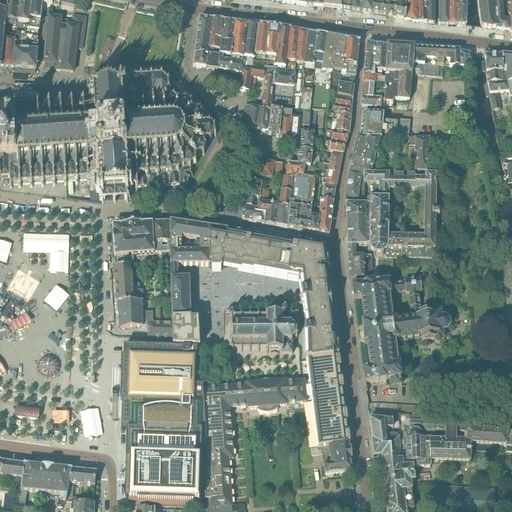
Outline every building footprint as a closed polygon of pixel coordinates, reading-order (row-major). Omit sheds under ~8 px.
[(7,11),(5,34),(8,34),(9,25),(17,26),(19,0),(8,0),(8,1),(7,11)] [(32,0),(19,0),(17,26),(17,29),(26,30),(40,31),(40,28),(30,27),(32,0)] [(43,3),(43,0),(32,0),(30,27),(40,28),(43,3)] [(314,0),(314,7),(324,8),(324,0),(314,0)] [(324,0),(324,8),(328,9),(335,10),(340,10),(341,10),(341,11),(342,11),(341,0),(324,0)] [(341,0),(342,11),(350,12),(349,0),(341,0)] [(349,0),(350,12),(361,13),(360,0),(349,0)] [(360,0),(361,13),(372,14),(371,0),(360,0)] [(371,0),(372,14),(386,16),(389,17),(393,18),(393,17),(393,0),(371,0)] [(394,18),(405,20),(405,0),(393,0),(393,17),(393,18),(394,18)] [(416,0),(405,0),(405,20),(417,23),(416,0)] [(425,24),(427,2),(426,0),(416,0),(417,23),(425,24)] [(437,0),(438,26),(447,26),(447,0),(437,0)] [(447,0),(447,26),(456,26),(455,0),(447,0)] [(465,27),(466,26),(466,8),(465,0),(455,0),(456,26),(465,27)] [(496,30),(495,13),(493,0),(477,0),(478,7),(480,20),(481,29),(496,30)] [(493,0),(495,13),(503,12),(501,0),(493,0)] [(435,2),(427,2),(425,24),(434,25),(435,2)] [(503,12),(495,13),(496,30),(507,32),(509,32),(509,20),(506,20),(503,20),(503,12)] [(44,69),(50,69),(61,70),(61,71),(65,72),(71,73),(73,73),(76,50),(82,51),(86,18),(73,17),(72,21),(61,20),(61,18),(49,17),(49,18),(45,18),(40,63),(44,63),(44,69)] [(197,37),(210,39),(212,20),(199,19),(197,37)] [(212,20),(210,39),(208,54),(207,59),(206,69),(206,70),(218,71),(221,46),(224,22),(212,20)] [(224,22),(221,46),(232,47),(236,23),(224,22)] [(241,74),(242,61),(247,25),(236,23),(232,47),(229,72),(229,73),(241,74)] [(257,26),(247,25),(242,61),(253,62),(257,26)] [(265,66),(265,61),(270,28),(260,26),(257,26),(253,62),(251,78),(254,78),(266,80),(266,79),(268,79),(269,73),(266,73),(267,66),(265,66)] [(269,73),(274,74),(280,29),(270,28),(265,61),(265,66),(267,66),(266,73),(269,73)] [(24,45),(25,34),(39,35),(40,31),(26,30),(17,29),(16,35),(16,40),(13,69),(13,73),(24,73),(25,62),(21,61),(22,45),(24,45)] [(272,97),(293,100),(295,78),(285,76),(290,31),(280,29),(274,74),(272,97)] [(285,76),(295,78),(299,33),(290,31),(285,76)] [(295,78),(293,100),(291,113),(301,114),(302,102),(303,89),(307,34),(299,33),(295,78)] [(13,73),(13,69),(16,40),(16,35),(8,34),(5,34),(1,68),(1,72),(13,73)] [(36,70),(39,35),(25,34),(24,45),(22,45),(21,61),(25,62),(24,73),(35,74),(35,70),(36,70)] [(303,89),(302,102),(301,114),(300,120),(299,127),(303,127),(309,128),(309,124),(309,120),(310,115),(310,111),(312,88),(318,36),(316,35),(307,34),(303,89)] [(319,112),(324,112),(327,113),(329,98),(336,99),(336,98),(337,97),(340,79),(342,64),(346,41),(318,36),(312,88),(310,111),(319,112)] [(208,54),(210,39),(197,37),(196,45),(197,45),(196,48),(194,58),(195,58),(207,59),(208,54)] [(359,43),(346,41),(342,64),(356,66),(357,66),(358,58),(359,43)] [(363,75),(374,78),(385,80),(386,47),(367,44),(365,61),(363,75)] [(218,71),(229,72),(232,47),(221,46),(218,71)] [(386,47),(385,80),(385,101),(384,109),(393,110),(393,100),(396,101),(408,102),(409,102),(411,75),(437,78),(442,78),(442,72),(443,67),(436,66),(424,66),(412,65),(413,48),(386,47)] [(412,65),(424,66),(436,66),(443,67),(449,67),(459,67),(459,53),(459,51),(450,50),(434,50),(413,49),(413,48),(412,65)] [(459,67),(471,67),(469,54),(459,53),(459,67)] [(502,57),(484,57),(484,58),(484,59),(485,71),(489,71),(499,73),(500,73),(501,73),(502,72),(503,72),(503,71),(504,70),(505,68),(504,66),(504,64),(503,64),(503,63),(502,62),(502,61),(502,60),(502,59),(502,58),(502,57)] [(485,87),(484,88),(484,89),(485,92),(485,93),(486,96),(486,97),(487,97),(489,97),(492,110),(493,110),(501,109),(498,93),(509,92),(509,89),(511,88),(511,57),(506,57),(502,57),(502,58),(502,59),(502,60),(502,61),(502,62),(503,63),(503,64),(504,64),(504,66),(505,68),(504,70),(503,71),(503,72),(502,72),(501,73),(500,73),(499,73),(489,71),(485,71),(486,74),(487,85),(488,87),(485,87)] [(194,68),(206,69),(207,59),(195,58),(194,58),(193,67),(194,68)] [(253,62),(242,61),(241,74),(240,80),(251,82),(251,78),(253,62)] [(356,66),(342,64),(340,79),(337,97),(352,99),(353,88),(354,79),(355,79),(356,66)] [(266,80),(262,110),(270,111),(272,97),(274,74),(269,73),(268,79),(266,79),(266,80)] [(0,180),(3,180),(3,186),(9,186),(9,189),(12,189),(12,186),(18,186),(18,188),(20,190),(21,188),(21,186),(29,185),(29,187),(31,189),(32,187),(32,185),(41,184),(41,187),(42,188),(44,186),(44,184),(52,183),(52,186),(54,187),(55,186),(55,183),(63,183),(64,185),(65,187),(67,185),(67,182),(75,182),(75,184),(77,186),(78,184),(78,182),(87,181),(87,184),(88,185),(89,184),(92,184),(93,189),(92,190),(93,191),(94,190),(95,190),(95,193),(96,193),(96,194),(97,194),(99,195),(98,196),(100,197),(101,197),(101,200),(99,200),(99,202),(101,202),(101,203),(101,204),(103,204),(103,202),(108,201),(113,201),(114,203),(115,203),(115,201),(120,201),(126,200),(126,202),(128,202),(128,200),(130,200),(129,199),(127,199),(127,196),(128,196),(128,191),(132,191),(132,188),(135,188),(135,189),(136,189),(136,188),(147,187),(147,188),(148,188),(148,187),(155,187),(156,192),(159,192),(162,192),(162,186),(168,186),(168,187),(170,187),(169,186),(179,185),(179,186),(180,186),(180,185),(186,184),(187,184),(188,184),(187,183),(191,177),(192,178),(192,176),(191,176),(190,169),(190,166),(194,164),(195,165),(196,164),(194,163),(195,157),(197,158),(198,157),(196,156),(202,154),(203,155),(204,155),(202,153),(204,149),(206,149),(206,147),(205,147),(203,143),(205,143),(205,141),(209,140),(210,142),(211,142),(210,140),(213,136),(216,137),(216,135),(214,135),(214,130),(215,129),(215,127),(213,128),(209,125),(210,123),(209,123),(208,124),(204,125),(204,123),(201,123),(202,118),(204,118),(204,116),(202,117),(200,113),(201,111),(200,111),(199,112),(193,111),(195,109),(194,108),(192,110),(190,104),(192,103),(191,102),(190,103),(186,101),(186,99),(185,98),(186,91),(187,91),(187,90),(185,90),(181,85),(182,84),(181,83),(180,84),(173,83),(173,81),(171,81),(171,83),(171,82),(169,81),(167,82),(162,78),(163,76),(162,74),(160,75),(160,78),(153,78),(152,75),(151,74),(149,76),(149,78),(142,79),(142,76),(141,75),(139,76),(139,79),(132,79),(132,77),(130,75),(128,77),(128,80),(122,80),(122,79),(121,78),(117,79),(117,78),(116,79),(116,80),(116,83),(116,84),(115,84),(113,87),(111,88),(108,88),(108,87),(107,87),(106,87),(106,88),(103,88),(101,88),(98,85),(97,85),(97,84),(97,81),(97,80),(96,79),(95,80),(92,80),(91,80),(90,81),(91,82),(91,86),(91,87),(91,88),(87,88),(87,93),(84,93),(83,92),(82,93),(83,94),(83,98),(83,97),(81,99),(81,101),(73,102),(73,100),(71,98),(70,100),(70,102),(62,102),(61,100),(60,99),(58,100),(59,103),(50,103),(50,101),(48,99),(48,100),(47,101),(47,104),(39,104),(39,102),(37,100),(36,102),(36,104),(27,105),(27,102),(26,101),(24,103),(24,105),(16,106),(16,103),(14,102),(13,104),(13,106),(7,107),(7,106),(6,106),(9,103),(7,101),(4,104),(0,104),(0,180)] [(374,100),(380,100),(385,101),(385,80),(374,78),(363,75),(362,84),(375,86),(377,87),(378,85),(381,85),(381,91),(375,91),(375,93),(374,100)] [(238,91),(248,93),(249,93),(251,84),(251,82),(240,80),(238,91)] [(362,84),(362,91),(361,98),(374,100),(375,93),(375,91),(375,86),(362,84)] [(291,114),(291,113),(293,100),(272,97),(270,111),(267,132),(267,135),(279,138),(283,112),(291,114)] [(352,101),(336,98),(336,99),(335,106),(351,109),(352,101)] [(361,107),(363,107),(380,109),(380,100),(374,100),(361,98),(361,107)] [(334,106),(333,114),(351,117),(351,109),(335,106),(334,106)] [(242,127),(249,129),(251,112),(255,113),(256,109),(246,107),(242,127)] [(267,132),(270,111),(262,110),(256,109),(255,113),(251,112),(249,129),(267,132)] [(289,141),(291,119),(291,114),(283,112),(279,138),(289,141)] [(350,124),(351,117),(333,114),(332,122),(336,123),(350,124)] [(362,116),(361,126),(396,130),(397,123),(396,123),(397,120),(395,118),(395,117),(394,117),(394,124),(386,123),(386,124),(384,124),(384,126),(382,126),(383,116),(365,114),(362,117),(362,116)] [(300,120),(291,119),(289,141),(298,142),(299,127),(300,120)] [(408,138),(410,121),(397,120),(396,123),(397,123),(396,130),(396,135),(398,135),(397,140),(406,140),(406,138),(408,138)] [(349,134),(350,124),(336,123),(335,131),(349,134)] [(385,135),(396,135),(396,130),(361,126),(360,138),(360,139),(379,140),(381,139),(381,132),(383,132),(383,134),(385,134),(385,135)] [(300,142),(300,147),(301,147),(301,151),(310,152),(311,148),(312,148),(314,129),(315,129),(315,128),(309,128),(303,127),(303,132),(301,132),(300,142)] [(345,145),(349,134),(335,131),(334,131),(331,143),(345,145)] [(373,168),(379,140),(360,139),(360,138),(357,137),(350,164),(352,164),(350,172),(362,174),(372,174),(372,168),(373,168)] [(414,161),(414,166),(429,166),(429,161),(429,139),(429,138),(415,138),(414,161)] [(343,154),(345,145),(331,143),(329,152),(343,154)] [(297,166),(297,167),(308,169),(308,168),(310,168),(311,152),(310,152),(301,151),(299,150),(299,153),(298,158),(298,162),(297,164),(297,166)] [(322,163),(320,172),(324,172),(328,173),(338,175),(342,157),(332,155),(330,165),(322,163)] [(263,175),(272,177),(273,163),(263,161),(261,176),(263,177),(263,175)] [(287,164),(285,178),(292,179),(302,181),(302,177),(304,170),(308,171),(308,169),(297,167),(297,166),(287,164)] [(504,177),(504,181),(506,181),(507,185),(511,184),(511,165),(503,166),(505,177),(504,177)] [(395,190),(420,191),(435,191),(436,171),(429,171),(429,166),(414,166),(414,171),(414,175),(398,175),(398,171),(394,171),(394,174),(372,174),(362,174),(350,172),(349,172),(345,199),(364,199),(364,184),(379,184),(379,199),(393,199),(393,191),(395,191),(395,190)] [(302,181),(292,179),(287,229),(287,230),(287,229),(295,231),(298,231),(317,234),(319,218),(310,217),(311,208),(313,191),(312,190),(314,179),(312,179),(307,178),(308,171),(304,170),(302,177),(302,181)] [(338,175),(328,173),(324,172),(321,184),(326,185),(336,187),(338,175)] [(274,227),(287,229),(292,179),(285,178),(283,178),(282,192),(281,192),(280,206),(277,206),(277,208),(274,227)] [(247,181),(245,194),(258,196),(259,191),(260,192),(260,188),(261,184),(260,183),(247,181)] [(336,189),(325,188),(323,187),(322,198),(334,199),(336,189)] [(259,191),(258,196),(256,209),(256,213),(265,215),(264,225),(274,227),(277,208),(277,206),(278,205),(267,203),(269,193),(269,189),(260,188),(260,192),(259,191)] [(435,212),(435,191),(420,191),(420,237),(393,236),(393,199),(379,199),(364,199),(345,199),(345,200),(346,208),(347,247),(356,247),(370,246),(370,249),(367,249),(368,250),(370,250),(375,253),(374,255),(375,255),(376,254),(382,255),(383,256),(384,256),(383,254),(384,254),(387,258),(434,258),(435,216),(438,216),(439,216),(439,215),(439,212),(439,211),(438,211),(438,212),(435,212)] [(245,194),(243,207),(255,208),(256,209),(258,196),(245,194)] [(320,201),(319,218),(317,234),(328,236),(332,208),(333,202),(320,201)] [(253,223),(255,208),(243,207),(242,208),(241,216),(242,216),(242,218),(244,221),(247,222),(253,223)] [(253,223),(264,225),(265,215),(256,213),(256,209),(255,208),(253,223)] [(113,226),(112,226),(112,227),(113,232),(112,232),(114,249),(114,256),(114,257),(115,257),(123,256),(128,266),(130,266),(131,264),(133,259),(133,256),(161,253),(159,223),(152,224),(152,223),(151,223),(151,224),(140,224),(132,225),(124,225),(113,226)] [(159,223),(161,253),(170,252),(170,223),(159,223)] [(210,266),(209,229),(170,223),(170,252),(170,259),(170,267),(177,266),(180,266),(210,266)] [(227,232),(209,229),(210,266),(214,266),(214,269),(224,269),(224,266),(302,280),(305,302),(309,326),(308,327),(308,329),(309,336),(313,360),(339,357),(336,341),(337,341),(336,336),(334,336),(330,312),(331,312),(328,295),(325,272),(328,272),(327,266),(326,258),(325,253),(326,252),(323,250),(315,248),(306,246),(298,245),(297,245),(287,243),(283,242),(282,242),(272,240),(268,239),(266,239),(265,239),(258,238),(258,237),(254,237),(252,237),(246,235),(244,235),(233,233),(227,232)] [(24,233),(0,231),(0,296),(21,298),(21,291),(27,292),(29,260),(22,259),(24,233)] [(356,257),(356,247),(347,247),(348,269),(349,280),(351,280),(361,279),(373,278),(372,259),(371,256),(356,257)] [(115,268),(114,268),(116,303),(118,303),(133,302),(133,291),(133,284),(132,276),(128,266),(123,256),(115,257),(115,268)] [(173,347),(199,348),(199,339),(198,320),(193,320),(192,280),(191,280),(191,279),(180,280),(178,280),(177,266),(170,267),(170,280),(172,323),(172,340),(173,343),(173,347)] [(435,342),(438,344),(440,344),(442,342),(442,340),(445,340),(444,335),(448,334),(453,328),(453,324),(452,321),(446,314),(442,315),(441,310),(438,310),(438,309),(436,307),(433,308),(431,310),(432,312),(420,313),(420,309),(419,298),(418,292),(422,291),(420,279),(389,283),(389,282),(375,284),(375,283),(366,284),(366,285),(362,286),(361,279),(351,280),(352,287),(354,300),(361,299),(364,325),(362,325),(363,335),(365,345),(367,345),(370,370),(363,371),(364,384),(378,382),(378,383),(386,382),(386,388),(401,386),(398,367),(395,345),(435,340),(435,342)] [(142,290),(133,291),(133,302),(142,301),(142,290)] [(133,302),(118,303),(119,316),(120,330),(124,330),(128,329),(130,329),(132,328),(143,327),(147,326),(147,322),(152,322),(152,313),(142,313),(142,301),(133,302)] [(223,338),(222,349),(224,349),(224,351),(231,351),(233,351),(233,352),(234,352),(234,351),(242,350),(242,352),(243,352),(243,350),(250,350),(250,352),(251,352),(251,351),(258,350),(258,352),(260,352),(260,350),(267,350),(267,351),(266,351),(266,352),(267,352),(267,354),(269,354),(269,355),(270,355),(270,352),(273,352),(273,354),(280,354),(280,352),(282,352),(282,354),(294,354),(294,344),(293,344),(292,342),(296,338),(298,338),(298,337),(297,337),(297,331),(298,330),(298,329),(296,329),(293,326),(299,326),(299,313),(287,313),(286,311),(284,311),(282,313),(282,314),(281,314),(281,315),(279,315),(279,313),(271,313),(271,315),(268,315),(268,314),(267,314),(267,316),(266,316),(266,317),(259,317),(259,316),(258,316),(258,318),(251,318),(251,316),(249,316),(249,318),(243,318),(243,316),(241,316),(241,317),(235,317),(235,314),(230,314),(225,313),(223,338)] [(147,326),(147,329),(147,339),(152,339),(164,340),(167,340),(172,340),(172,323),(152,322),(147,322),(147,326)] [(121,378),(120,402),(122,402),(121,432),(126,432),(126,437),(126,444),(126,450),(126,457),(125,473),(124,495),(128,495),(128,502),(137,502),(137,504),(139,504),(176,505),(194,506),(194,504),(199,504),(200,470),(201,446),(206,446),(206,436),(202,388),(202,387),(195,387),(197,352),(197,349),(173,349),(147,348),(124,347),(124,354),(123,357),(121,357),(120,378),(121,378)] [(203,511),(200,511),(244,511),(244,506),(237,506),(232,507),(229,461),(234,461),(230,410),(247,408),(247,410),(258,409),(258,412),(259,413),(260,413),(262,414),(263,414),(265,414),(266,414),(268,414),(269,414),(271,414),(272,413),(274,413),(275,412),(276,411),(278,410),(277,408),(288,407),(288,405),(307,404),(305,389),(309,389),(313,388),(313,380),(310,380),(286,382),(286,381),(271,382),(270,382),(270,381),(269,381),(268,381),(267,381),(266,381),(265,381),(264,381),(263,381),(262,382),(261,382),(261,383),(260,383),(245,384),(245,385),(234,386),(231,351),(224,351),(226,386),(202,388),(206,436),(206,446),(203,511)] [(311,361),(313,380),(315,380),(316,388),(313,388),(318,449),(322,449),(324,476),(352,472),(350,460),(352,460),(350,449),(349,449),(348,445),(349,445),(349,443),(348,434),(346,422),(347,422),(346,412),(345,412),(342,390),(343,390),(342,380),(341,380),(340,369),(339,357),(313,360),(311,361)] [(415,417),(415,407),(401,406),(401,416),(415,417)] [(369,414),(368,414),(372,441),(371,441),(373,458),(381,458),(382,463),(374,464),(375,471),(382,470),(383,475),(385,490),(387,505),(385,505),(386,511),(412,511),(410,492),(411,491),(411,483),(414,482),(414,475),(413,469),(425,468),(430,468),(430,462),(470,463),(470,452),(488,453),(488,446),(502,447),(506,448),(506,452),(506,453),(511,453),(511,423),(415,417),(401,416),(369,414)] [(2,463),(1,463),(0,473),(0,476),(12,478),(10,490),(12,490),(19,491),(21,491),(24,466),(23,465),(21,465),(17,465),(15,464),(11,464),(9,463),(9,464),(5,463),(2,463)] [(27,492),(40,493),(42,467),(30,466),(24,465),(24,466),(21,491),(19,491),(16,508),(24,510),(27,492)] [(42,467),(40,493),(61,496),(60,500),(59,500),(58,507),(62,508),(66,502),(71,470),(65,470),(54,469),(54,468),(42,467)] [(71,470),(66,502),(71,503),(72,503),(72,502),(73,485),(94,487),(96,473),(71,470)] [(492,511),(494,491),(434,487),(432,511),(492,511)] [(71,503),(71,508),(74,508),(73,511),(92,511),(93,504),(78,503),(78,499),(72,498),(72,502),(72,503),(71,503)] [(351,511),(350,499),(327,502),(327,503),(328,511),(351,511)]
